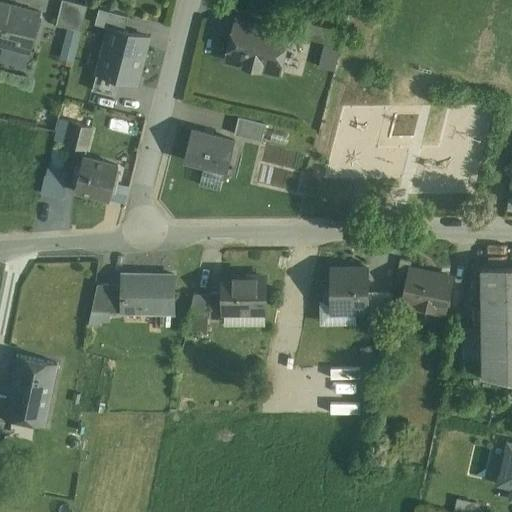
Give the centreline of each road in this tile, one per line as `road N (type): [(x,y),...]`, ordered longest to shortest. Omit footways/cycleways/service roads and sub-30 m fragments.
road 1 (residential): [(142,231),(511,233)]
road 2 (residential): [(142,231),(143,193),(190,0)]
road 3 (residential): [(0,248),(112,241),(142,231)]
